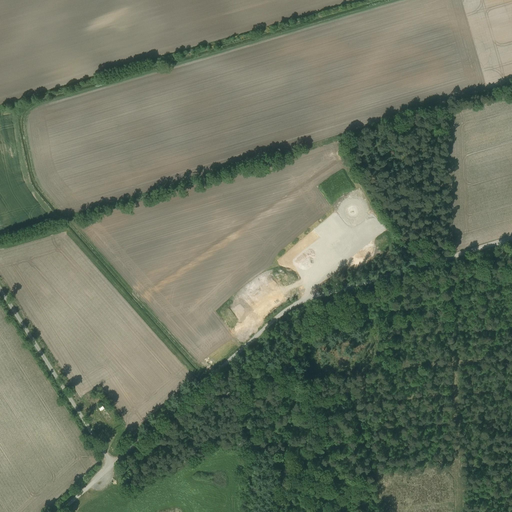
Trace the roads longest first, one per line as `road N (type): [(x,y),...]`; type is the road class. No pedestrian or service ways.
road 1 (unclassified): [(511,238),(293,304),(242,344)]
road 2 (unclassified): [(0,290),(112,463)]
road 3 (unclassified): [(112,463),(242,344)]
